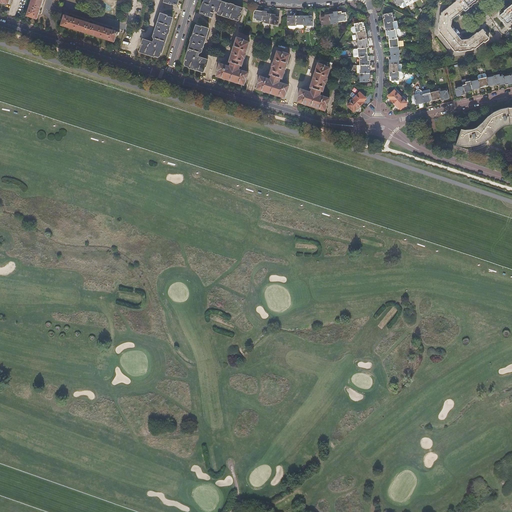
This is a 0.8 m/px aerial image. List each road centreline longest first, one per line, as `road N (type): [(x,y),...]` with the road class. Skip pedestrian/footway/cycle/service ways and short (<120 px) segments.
road 1 (tertiary): [(166,76),(0,22)]
road 2 (tertiary): [(323,124),(166,76)]
road 3 (tertiary): [(511,94),(382,127)]
road 4 (residential): [(382,127),(368,0)]
